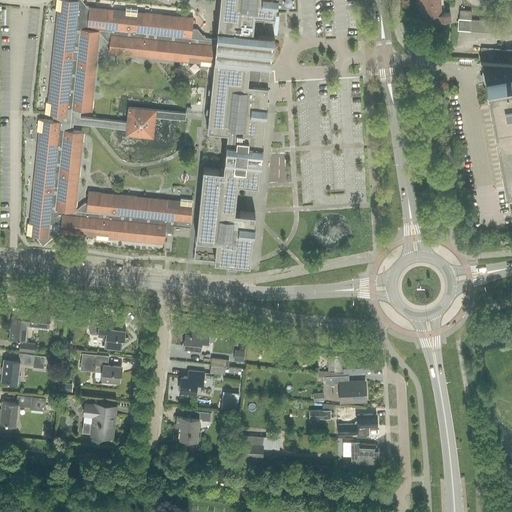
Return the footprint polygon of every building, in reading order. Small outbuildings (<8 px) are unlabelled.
[(60,231),(60,232),(97,236),(96,238),(108,239),(108,237),(164,243),(165,234),(173,234),(174,226),(190,228),(191,217),(193,202),(192,202),(192,199),(181,198),(181,201),(89,191),(87,203),(85,203),(77,209),(75,209),(83,131),(72,130),(73,122),(127,128),(126,134),(153,137),(155,116),(183,119),(183,113),(129,107),(127,122),(80,117),(81,109),(91,110),(96,64),(98,51),(100,32),(101,33),(108,41),(110,41),(109,53),(201,62),(214,64),(217,39),(205,38),(198,29),(193,29),(194,18),(137,12),(138,10),(126,8),(126,11),(89,7),(89,8),(88,8),(81,0),(57,0),(56,10),(58,10),(53,64),(49,102),(46,102),(45,113),(48,113),(48,114),(54,115),(53,120),(41,119),(39,119),(37,131),(40,131),(30,223),(28,222),(27,234),(29,234),(29,235),(36,236),(43,244),(59,231),(60,231)] [(266,104),(269,83),(262,83),(263,73),(266,73),(266,68),(266,64),(271,64),(274,34),(268,33),(270,14),(276,15),(277,4),(278,4),(278,0),(220,0),(217,39),(214,64),(208,128),(229,131),(225,170),(204,167),(196,238),(217,240),(215,260),(228,261),(228,264),(237,265),(237,262),(250,263),(253,233),(254,233),(255,224),(254,224),(255,213),(235,211),(238,182),(258,184),(260,163),(262,163),(262,154),(261,154),(261,153),(263,153),(263,144),(262,144),(265,113),(267,113),(267,109),(268,104),(266,104)] [(420,0),(421,14),(430,14),(430,20),(450,19),(450,12),(441,13),(440,0),(420,0)] [(471,19),(472,11),(460,10),(460,18),(471,19)] [(511,63),(483,61),(506,185),(511,183),(511,63)] [(48,328),(51,309),(23,306),(22,316),(12,315),(10,337),(26,339),(28,325),(48,328)] [(65,323),(66,315),(56,314),(55,322),(65,323)] [(99,317),(99,318),(92,318),(90,333),(97,334),(106,335),(105,346),(121,347),(122,337),(125,337),(126,328),(112,327),(113,319),(99,317)] [(213,331),(209,330),(209,329),(192,328),(192,332),(190,332),(190,333),(186,333),(185,349),(200,351),(202,341),(208,341),(212,342),(214,341),(215,339),(216,335),(215,332),(213,331)] [(35,352),(36,343),(20,341),(19,350),(35,352)] [(236,350),(235,362),(244,362),(245,351),(236,350)] [(316,359),(316,353),(298,351),(297,357),(316,359)] [(121,374),(122,366),(108,364),(109,355),(84,352),(82,369),(103,371),(102,379),(118,381),(119,373),(121,374)] [(20,363),(33,365),(33,367),(44,368),(45,356),(21,353),(20,361),(4,359),(1,380),(18,382),(20,363)] [(347,356),(334,357),(334,369),(334,371),(374,369),(374,368),(375,368),(374,362),(373,357),(364,357),(364,355),(347,356)] [(226,365),(226,359),(212,357),(211,364),(226,365)] [(203,384),(204,372),(189,370),(188,377),(182,376),(180,391),(196,393),(197,384),(203,384)] [(341,402),(366,400),(365,380),(349,381),(349,375),(326,376),(326,384),(340,383),(341,402)] [(238,412),(240,394),(223,392),(221,410),(238,412)] [(315,402),(323,401),(322,393),(314,394),(315,402)] [(31,409),(39,409),(45,410),(47,398),(17,395),(17,402),(2,401),(0,422),(16,424),(18,405),(31,406),(31,409)] [(94,414),(93,422),(84,421),(83,431),(92,432),(102,433),(102,434),(112,435),(114,419),(116,419),(117,414),(115,413),(116,405),(96,403),(96,404),(87,403),(85,413),(94,414)] [(210,421),(211,412),(191,410),(190,417),(177,415),(176,425),(181,425),(180,438),(197,439),(199,418),(202,418),(202,420),(210,421)] [(321,420),(332,420),(331,410),(321,411),(321,420)] [(377,425),(377,413),(357,414),(358,423),(338,424),(338,434),(358,434),(358,426),(377,425)] [(264,437),(242,436),(242,443),(241,456),(263,457),(264,445),(264,437)] [(360,442),(351,442),(351,455),(352,462),(375,463),(375,455),(377,456),(379,454),(378,448),(377,446),(376,446),(376,444),(360,443),(360,442)]
